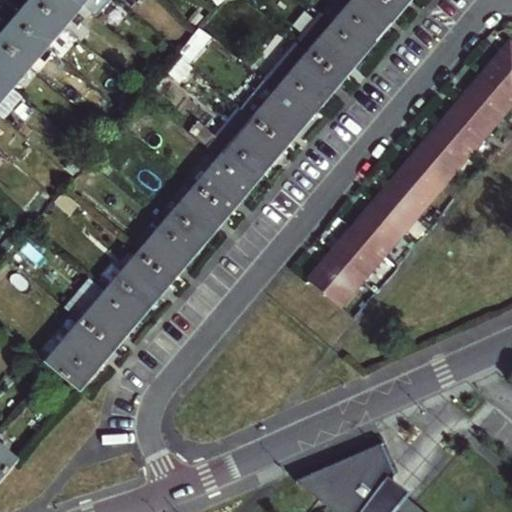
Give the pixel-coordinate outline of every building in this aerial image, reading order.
[(82,4),(76,0),(35,0),(35,1),(64,26),(82,4)] [(358,0),(50,363),(81,389),(410,0),(358,0)] [(93,14),(105,0),(85,0),(82,4),(93,14)] [(64,26),(35,1),(17,22),(46,47),(64,26)] [(83,26),(93,14),(82,4),(64,26),(79,39),(87,30),(83,26)] [(17,22),(0,42),(29,66),(46,47),(17,22)] [(79,39),(64,26),(46,47),(56,55),(64,45),(70,50),(79,39)] [(0,42),(0,41),(0,77),(12,88),(29,66),(0,42)] [(511,45),(510,44),(309,280),(340,307),(511,105),(511,45)] [(0,77),(0,101),(12,88),(0,77)] [(116,106),(126,115),(141,96),(132,88),(116,106)] [(12,233),(20,240),(35,222),(27,215),(12,233)] [(25,272),(47,245),(30,230),(22,241),(20,240),(6,256),(25,272)] [(380,445),(297,484),(330,511),(423,511),(390,485),(396,477),(394,476),(380,445)] [(0,447),(0,482),(18,462),(0,447)]
